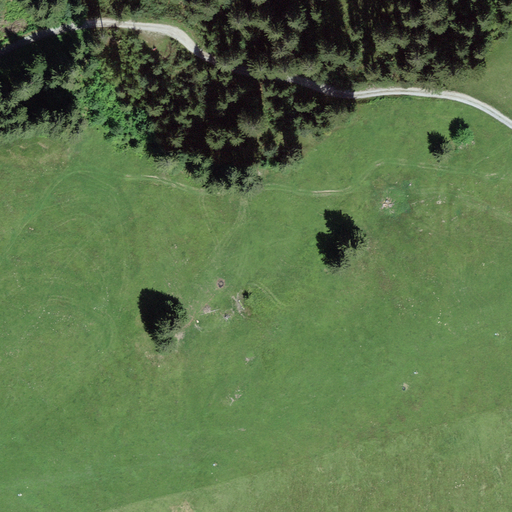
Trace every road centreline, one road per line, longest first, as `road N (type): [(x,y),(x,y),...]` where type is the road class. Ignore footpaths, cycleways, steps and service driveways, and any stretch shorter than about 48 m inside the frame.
road 1 (track): [(0,260),(55,180),(77,167),(196,188),(350,188),(383,160),(495,174),(511,156)]
road 2 (track): [(0,57),(54,29),(127,22),(180,35),(222,63),(261,76),(341,95),(448,95),(511,126)]
